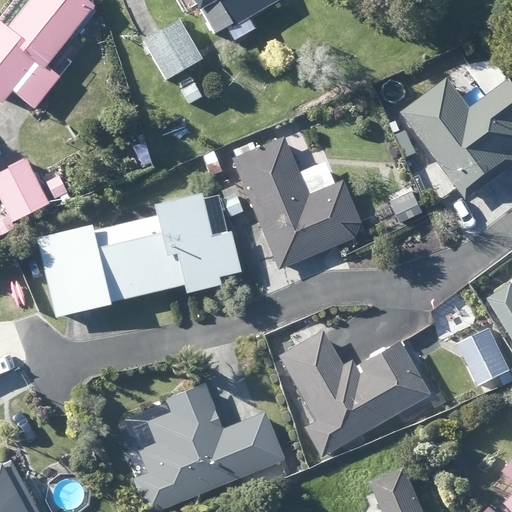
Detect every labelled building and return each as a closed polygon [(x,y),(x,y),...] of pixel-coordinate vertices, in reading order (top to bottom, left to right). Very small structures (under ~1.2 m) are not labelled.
[(85,8),(74,0),(23,0),(0,30),(0,97),(4,92),(28,111),(52,80),(38,68),(68,30),(78,18),(85,8)] [(172,0),(173,0),(180,12),(187,8),(191,14),(194,13),(207,36),(224,26),(227,32),(231,38),(232,39),(240,34),(234,24),(261,8),(256,0),(172,0)] [(195,60),(191,52),(173,21),(158,29),(143,38),(136,42),(159,83),(196,62),(195,60)] [(462,202),(510,166),(511,163),(511,159),(511,158),(511,157),(511,90),(490,62),(486,65),(468,66),(465,63),(396,115),(431,160),(462,202)] [(75,85),(52,108),(66,122),(101,88),(87,75),(76,86),(75,85)] [(184,106),(197,97),(189,83),(175,92),(184,106)] [(302,117),(290,122),(293,129),(305,123),(302,117)] [(166,153),(190,143),(181,121),(157,131),(166,153)] [(387,126),(391,135),(398,131),(393,122),(387,126)] [(244,136),(258,130),(256,125),(242,131),(244,136)] [(403,158),(408,156),(414,153),(411,147),(409,147),(407,141),(409,140),(406,131),(394,136),(403,158)] [(217,148),(231,141),(229,136),(214,142),(217,148)] [(302,197),(279,142),(278,139),(225,161),(250,220),(272,272),(327,249),(348,240),(354,224),(337,182),(302,197)] [(170,169),(196,158),(191,147),(166,159),(170,169)] [(0,170),(0,216),(4,224),(42,205),(20,160),(0,170)] [(51,201),(63,194),(53,177),(41,184),(51,201)] [(425,213),(411,193),(393,206),(407,225),(425,213)] [(228,196),(218,200),(223,211),(232,207),(228,196)] [(231,275),(223,237),(223,234),(203,239),(194,198),(159,206),(146,208),(148,220),(84,234),(83,230),(31,240),(48,320),(67,316),(98,310),(101,309),(100,304),(170,289),(173,288),(175,297),(191,294),(213,289),(211,280),(231,275)] [(432,308),(431,320),(438,320),(440,309),(432,308)] [(462,358),(474,382),(504,369),(482,326),(453,340),(462,358)] [(394,408),(423,391),(393,340),(393,339),(351,362),(356,370),(352,372),(344,357),(333,364),(313,328),(288,342),(270,352),(282,373),(307,418),(303,421),(296,425),(313,454),(338,439),(358,428),(394,408)] [(214,427),(199,389),(196,381),(157,397),(159,402),(162,409),(138,418),(147,441),(131,447),(140,470),(124,477),(137,511),(138,511),(237,472),(253,466),(272,459),(277,457),(257,410),(256,410),(214,427)] [(511,450),(496,468),(500,472),(511,483),(511,487),(500,500),(511,511),(511,450)] [(31,511),(15,481),(2,457),(0,457),(0,511),(31,511)] [(418,511),(398,464),(365,479),(370,491),(379,511),(418,511)]
